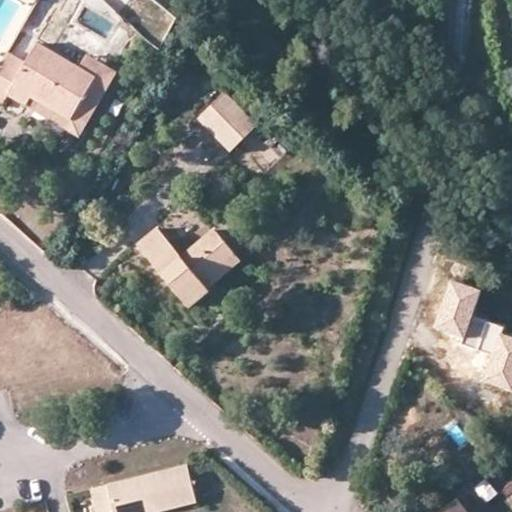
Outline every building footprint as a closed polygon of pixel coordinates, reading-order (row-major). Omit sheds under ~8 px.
[(8,53),(0,66),(0,103),(1,104),(7,95),(27,106),(33,97),(71,117),(94,77),(80,69),(38,43),(27,62),(8,53)] [(33,97),(27,106),(80,137),(116,72),(88,55),(80,69),(94,77),(71,117),(33,97)] [(227,94),(207,113),(237,145),(257,126),(227,94)] [(237,145),(207,113),(201,118),(231,151),(237,145)] [(202,280),(234,253),(216,230),(182,256),(159,228),(139,245),(191,306),(211,291),(208,287),(202,280)] [(240,261),(234,253),(202,280),(208,287),(240,261)] [(483,291),(451,280),(434,327),(465,339),(463,344),(478,349),(488,321),(473,316),(483,291)] [(504,327),(488,321),(478,349),(493,355),(484,380),(511,390),(511,336),(502,332),(504,327)] [(187,468),(92,490),(97,511),(112,511),(114,511),(113,511),(124,511),(155,505),(156,511),(158,511),(196,503),(187,468)]
